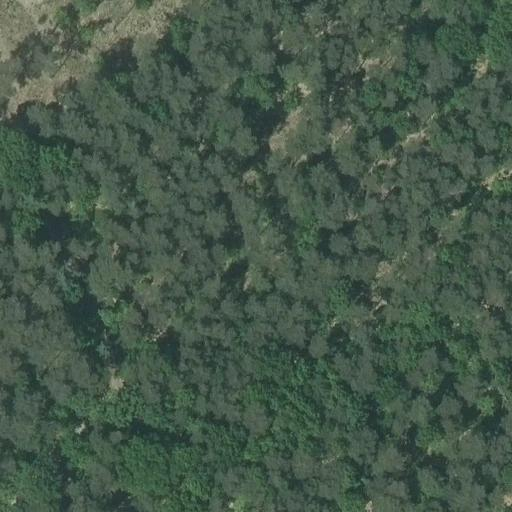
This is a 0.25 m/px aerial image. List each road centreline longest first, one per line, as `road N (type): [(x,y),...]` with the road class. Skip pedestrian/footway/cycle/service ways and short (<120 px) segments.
road 1 (track): [(187,511),(120,405),(99,333),(0,118)]
road 2 (track): [(110,369),(0,484)]
